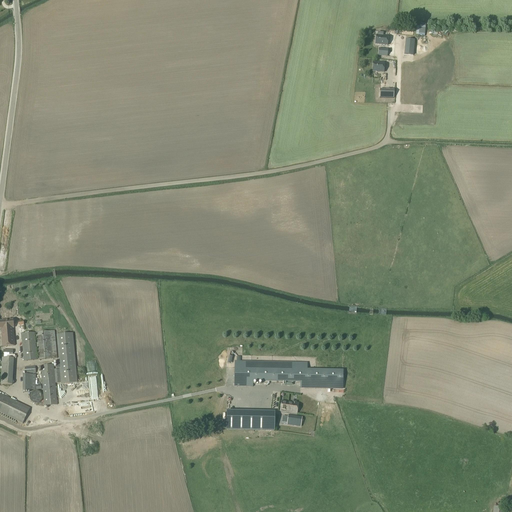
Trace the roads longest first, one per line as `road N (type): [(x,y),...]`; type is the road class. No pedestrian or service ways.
road 1 (track): [(385,142),(269,172),(0,206)]
road 2 (unclassified): [(0,201),(18,56),(15,0)]
road 3 (track): [(511,146),(385,142)]
